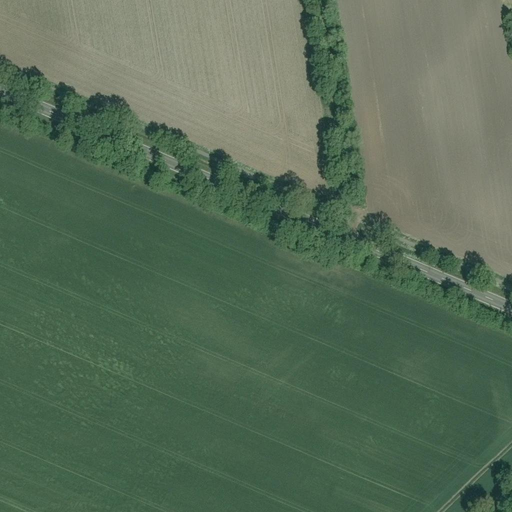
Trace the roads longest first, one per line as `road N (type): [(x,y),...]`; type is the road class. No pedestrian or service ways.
road 1 (secondary): [(511,309),(0,91)]
road 2 (track): [(320,0),(348,185),(334,234)]
